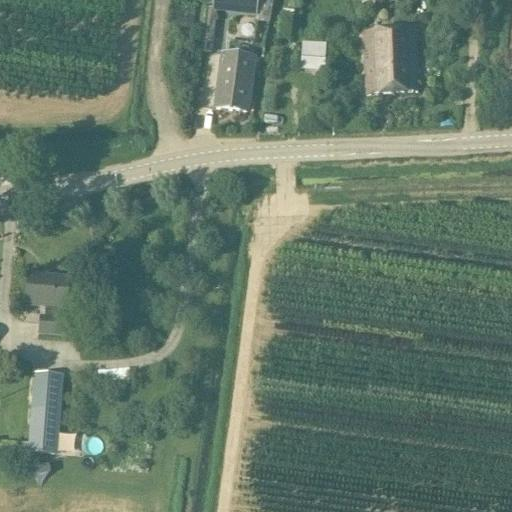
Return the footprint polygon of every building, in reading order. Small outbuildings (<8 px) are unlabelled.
[(213,0),(212,13),(254,18),(254,24),(268,25),(272,0),(213,0)] [(192,37),(194,23),(172,20),(170,34),(192,37)] [(416,31),(362,33),(364,97),(419,95),(416,31)] [(301,43),(300,71),(325,72),(326,44),(301,43)] [(255,59),(253,59),(255,47),(227,44),(225,56),(222,55),(214,110),(248,115),(255,59)] [(78,280),(26,276),(24,308),(75,312),(78,280)] [(38,328),(38,337),(55,338),(56,329),(38,328)] [(98,373),(86,373),(87,394),(98,393),(98,373)] [(57,424),(59,402),(61,377),(35,375),(31,433),(30,447),(55,449),(56,435),(57,429),(61,430),(61,424),(57,424)]
